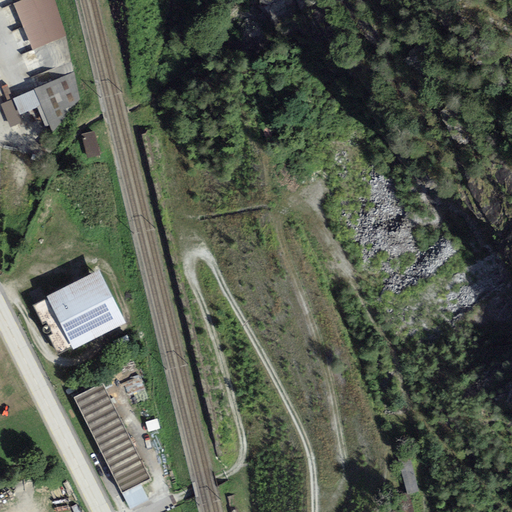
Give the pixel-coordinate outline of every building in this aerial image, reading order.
[(54,0),(22,0),(15,3),(34,51),(67,35),(54,0)] [(75,73),(33,90),(49,125),(52,133),(57,128),(65,118),(72,108),(81,100),(75,73)] [(49,125),(33,90),(13,99),(20,115),(36,108),(45,127),(49,125)] [(23,123),(20,115),(13,99),(0,104),(11,128),(23,123)] [(126,320),(99,267),(46,293),(47,296),(33,302),(58,352),(73,344),(74,346),(126,320)] [(104,382),(77,396),(124,490),(152,476),(104,382)]
